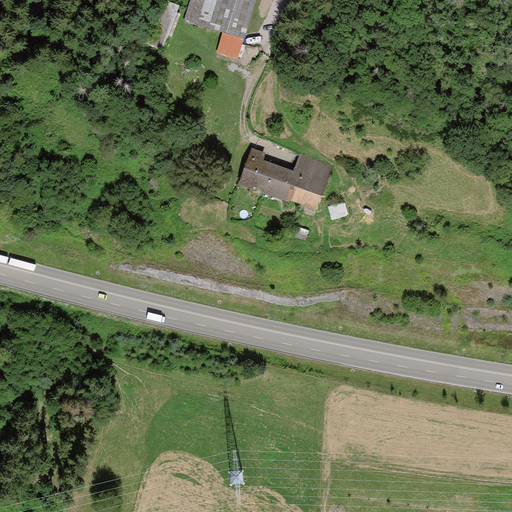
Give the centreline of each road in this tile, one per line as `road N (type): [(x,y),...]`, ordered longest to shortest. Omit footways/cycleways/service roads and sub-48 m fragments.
road 1 (trunk): [(0,269),(214,324),(511,378)]
road 2 (track): [(323,511),(325,457),(511,478)]
road 3 (track): [(296,0),(242,117),(247,138),(292,157)]
